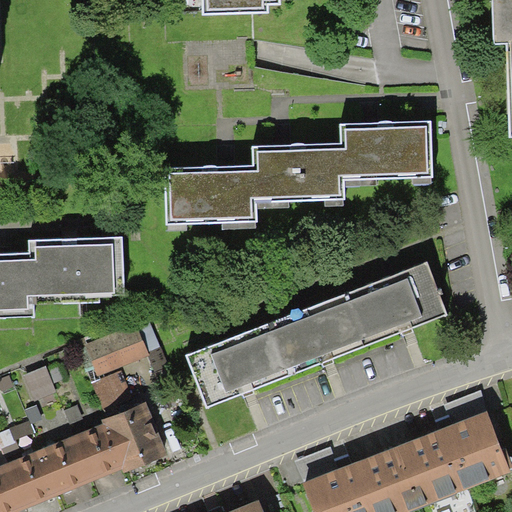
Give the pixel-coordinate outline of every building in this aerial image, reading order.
[(181,0),(182,18),(264,16),(263,0),(181,0)] [(511,0),(494,0),(495,43),(509,43),(511,42),(511,0)] [(423,124),(340,125),(340,144),(341,179),(426,176),(423,124)] [(340,144),(255,148),(256,169),(256,201),(341,198),(341,179),(340,144)] [(256,169),(167,170),(169,224),(256,221),(256,201),(256,169)] [(115,238),(34,239),(34,256),(36,293),(115,293),(115,238)] [(34,256),(0,258),(0,314),(31,314),(30,292),(36,293),(34,256)] [(434,267),(351,297),(369,346),(451,315),(434,267)] [(351,297),(269,327),(286,375),(369,346),(351,297)] [(84,345),(97,376),(150,355),(137,324),(84,345)] [(269,327),(185,357),(203,405),(286,375),(269,327)] [(45,366),(22,375),(34,402),(56,392),(45,366)] [(13,386),(8,375),(0,378),(0,388),(1,391),(13,386)] [(146,402),(108,417),(111,425),(126,464),(129,471),(166,453),(146,402)] [(485,423),(400,452),(421,506),(507,472),(485,423)] [(111,425),(79,437),(95,476),(126,464),(111,425)] [(79,437),(43,450),(58,492),(95,476),(79,437)] [(43,450),(8,465),(25,508),(58,492),(43,450)] [(400,452),(303,492),(311,511),(406,511),(421,506),(400,452)] [(8,465),(0,468),(0,511),(14,511),(25,508),(8,465)]
